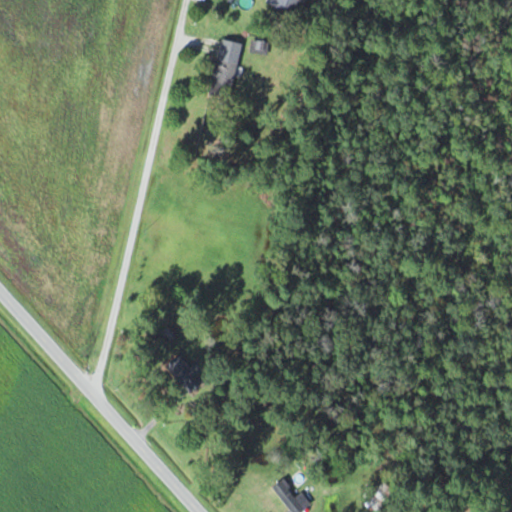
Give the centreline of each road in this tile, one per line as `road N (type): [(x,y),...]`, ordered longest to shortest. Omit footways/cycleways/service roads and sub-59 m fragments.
road 1 (residential): [(91,398),(187,21),(221,0)]
road 2 (residential): [(200,511),(0,295)]
